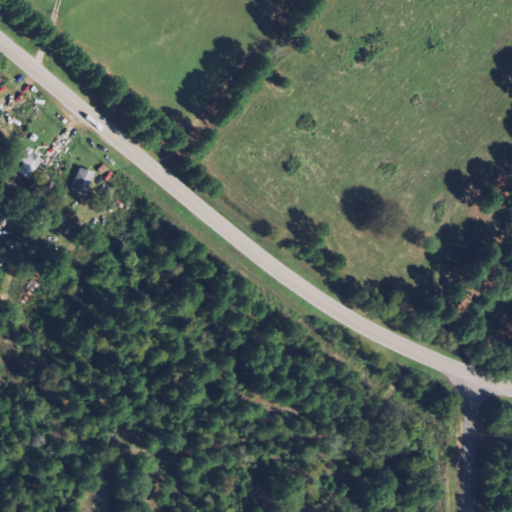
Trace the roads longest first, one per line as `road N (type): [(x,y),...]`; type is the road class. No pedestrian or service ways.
road 1 (residential): [(511,386),(473,375),(338,306),(245,239),(0,33)]
road 2 (residential): [(465,511),(473,375)]
